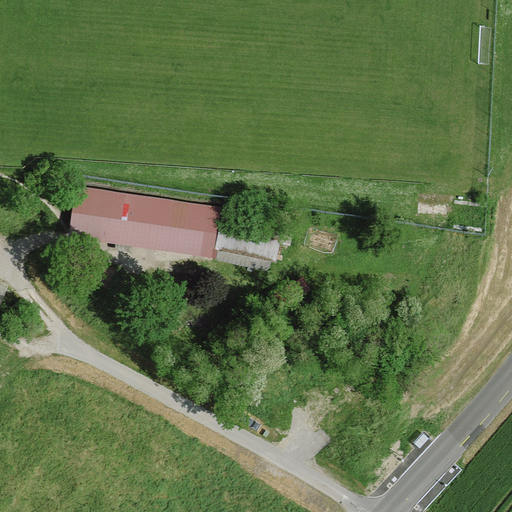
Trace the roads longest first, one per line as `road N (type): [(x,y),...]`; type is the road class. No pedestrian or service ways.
road 1 (track): [(62,341),(369,511)]
road 2 (tertiary): [(511,378),(388,511)]
